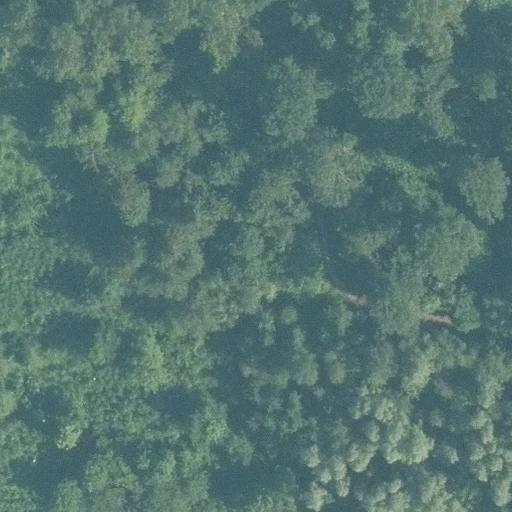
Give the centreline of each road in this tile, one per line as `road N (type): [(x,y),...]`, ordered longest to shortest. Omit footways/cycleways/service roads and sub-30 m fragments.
road 1 (track): [(0,374),(356,268),(312,123),(319,68),(440,27),(456,0)]
road 2 (track): [(352,269),(374,287),(511,315)]
